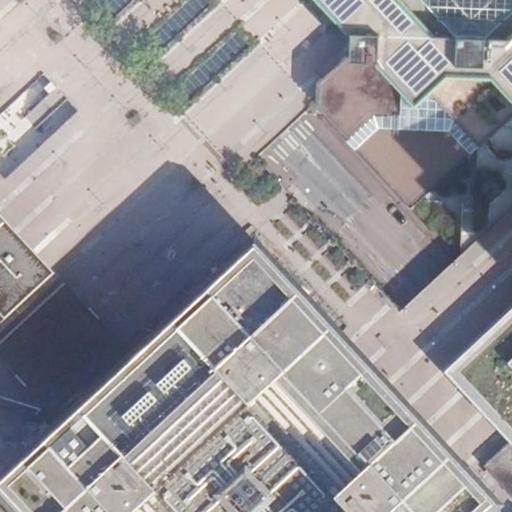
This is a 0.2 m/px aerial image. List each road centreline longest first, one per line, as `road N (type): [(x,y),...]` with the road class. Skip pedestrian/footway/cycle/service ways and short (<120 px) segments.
road 1 (residential): [(135,0),(199,72),(340,192)]
road 2 (residential): [(340,192),(175,0)]
road 3 (residential): [(340,192),(511,376)]
